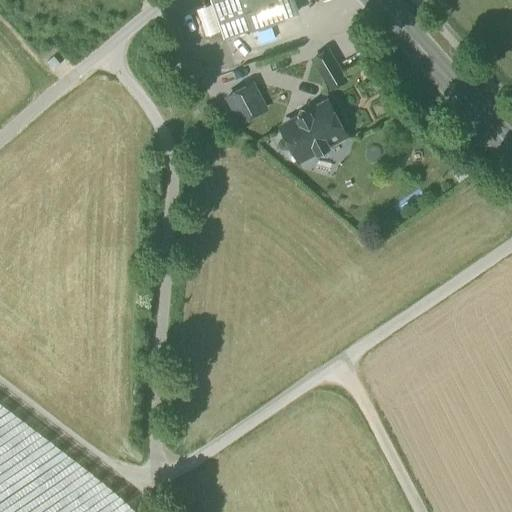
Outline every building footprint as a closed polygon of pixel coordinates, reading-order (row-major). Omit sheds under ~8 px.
[(210,0),(213,8),(219,27),(223,38),(296,14),(291,0),(210,0)] [(213,8),(197,13),(204,33),(219,27),(213,8)] [(313,59),(326,81),(340,73),(327,51),(313,59)] [(252,84),(227,97),(241,122),(265,109),(252,84)] [(282,127),(297,160),(344,138),(328,104),(282,127)] [(417,108),(393,119),(398,131),(423,121),(417,108)]
